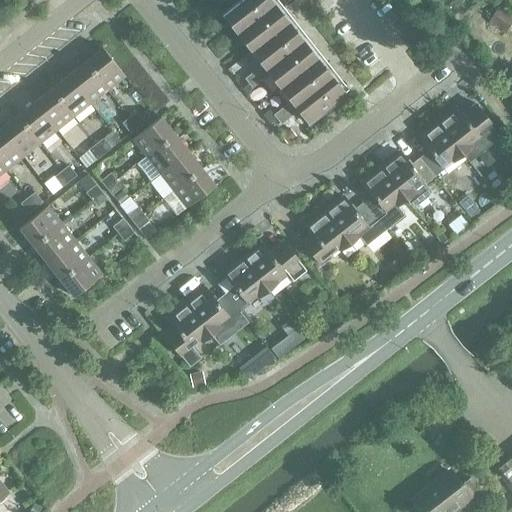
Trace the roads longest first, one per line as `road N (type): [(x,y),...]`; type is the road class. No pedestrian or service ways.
road 1 (secondary): [(394,336),(310,384),(161,499)]
road 2 (secondary): [(183,511),(394,336)]
road 3 (residential): [(161,499),(0,297)]
road 4 (residential): [(284,178),(145,0)]
road 5 (residential): [(284,178),(114,312)]
road 6 (residential): [(460,54),(325,160),(284,178)]
road 7 (secondary): [(394,336),(511,244)]
